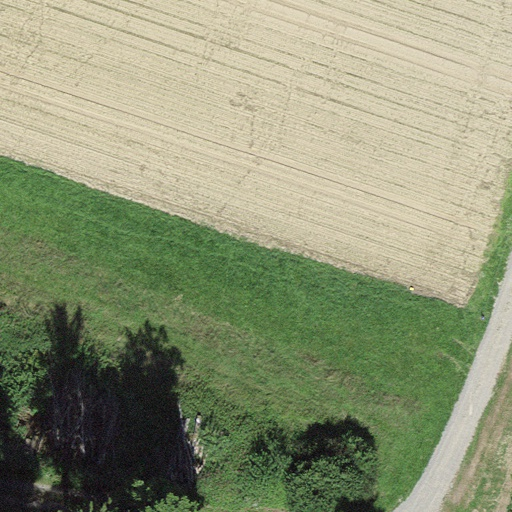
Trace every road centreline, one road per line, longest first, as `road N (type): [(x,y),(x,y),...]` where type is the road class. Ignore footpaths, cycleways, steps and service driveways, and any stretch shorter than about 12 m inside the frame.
road 1 (track): [(511,301),(417,511)]
road 2 (track): [(0,491),(152,511)]
